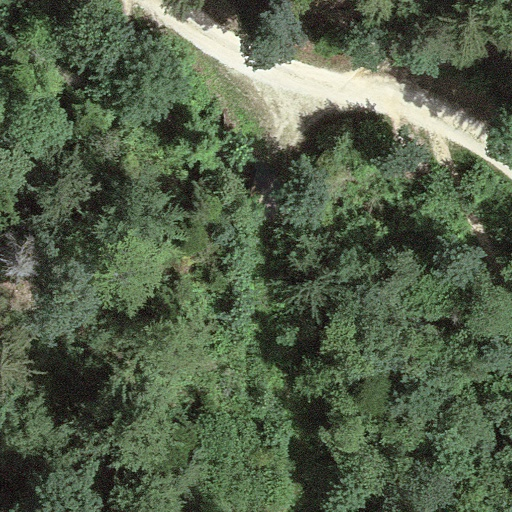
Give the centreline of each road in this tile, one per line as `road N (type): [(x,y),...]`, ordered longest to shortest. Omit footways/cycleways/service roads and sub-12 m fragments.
road 1 (track): [(305,511),(249,230),(310,79)]
road 2 (track): [(310,79),(264,67),(146,0)]
road 3 (track): [(443,106),(310,79)]
